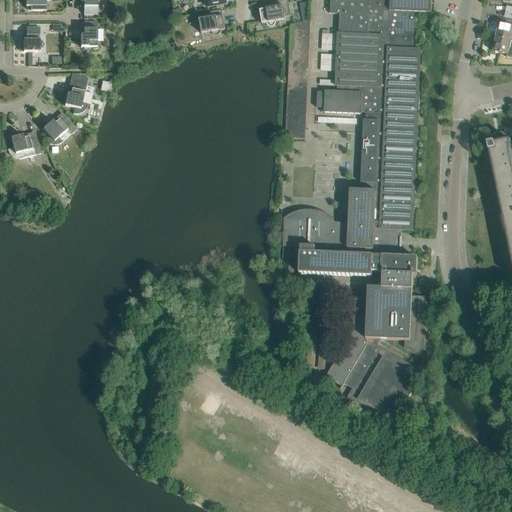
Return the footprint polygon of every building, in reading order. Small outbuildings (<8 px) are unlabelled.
[(26,0),(26,7),(27,7),(27,8),(27,9),(28,10),(29,11),(30,11),(31,11),(46,11),(46,1),(50,1),(50,0),(26,0)] [(80,0),(81,4),(84,4),(84,15),(97,15),(97,0),(80,0)] [(276,22),(279,22),(286,21),(285,17),(291,16),(287,0),(285,0),(259,5),(260,11),(260,13),(262,12),(262,16),(261,17),(262,24),(264,23),(264,24),(266,24),(267,26),(268,27),(270,28),(272,28),(274,27),(275,26),(276,24),(276,22)] [(289,216),(282,220),(284,222),(282,259),(300,260),(299,264),(299,274),(372,277),(372,273),(381,273),(381,274),(383,274),(382,288),(368,288),(368,289),(369,289),(368,295),(368,296),(368,303),(368,310),(367,310),(368,310),(367,317),(349,316),(349,313),(348,338),(348,339),(348,340),(347,341),(347,342),(324,380),(325,380),(326,378),(342,387),(340,389),(341,390),(344,384),(352,389),(345,402),(373,419),(377,412),(395,422),(420,380),(422,376),(422,388),(423,372),(422,372),(410,365),(378,346),(381,342),(381,340),(405,341),(405,348),(404,348),(423,359),(423,361),(424,361),(424,360),(427,362),(428,341),(424,341),(425,337),(426,297),(411,297),(412,291),(412,290),(412,283),(412,276),(413,276),(417,276),(418,259),(400,258),(400,254),(397,254),(398,252),(399,231),(401,231),(401,230),(402,230),(413,231),(419,95),(421,50),(413,49),(414,12),(431,13),(431,0),(330,0),(330,8),(331,8),(330,14),(339,15),(338,33),(337,33),(335,88),(334,93),(320,93),(316,92),(316,107),(324,108),(324,113),(361,114),(361,113),(366,113),(366,120),(364,120),(361,183),(363,183),(362,191),(350,190),(348,224),(336,224),(331,219),(324,215),(318,212),(310,211),(309,211),(304,211),(303,211),(295,213),(289,216)] [(303,21),(308,21),(307,15),(309,14),(306,2),(300,4),(302,15),(303,21)] [(198,14),(201,31),(202,34),(212,32),(212,34),(214,35),(215,36),(217,36),(219,36),(220,34),(221,33),(221,31),(224,30),(224,29),(225,29),(224,22),(222,22),(222,18),(223,18),(223,16),(222,16),(221,10),(198,14)] [(310,32),(311,25),(310,25),(310,22),(291,25),(291,32),(310,32)] [(97,23),(84,23),(84,33),(81,33),(81,48),(92,48),(93,49),(95,50),(97,49),(99,48),(99,46),(99,44),(97,42),(97,23)] [(511,25),(499,23),(496,37),(511,40),(511,25)] [(23,38),(23,45),(22,46),(20,47),(20,49),(20,51),(22,52),(24,53),(40,53),(40,28),(27,28),(27,38),(23,38)] [(511,40),(496,37),(493,52),(507,55),(506,57),(511,58),(511,40)] [(73,114),(77,115),(80,114),(83,113),(85,111),(87,108),(88,105),(82,103),(88,78),(75,76),(71,93),(68,92),(65,106),(75,108),(74,114),(73,114)] [(103,82),(101,90),(107,92),(109,83),(103,82)] [(54,120),(43,129),(50,137),(46,141),(45,141),(47,143),(49,144),(51,145),(53,145),(55,145),(57,145),(59,145),(61,144),(63,142),(59,138),(67,130),(72,135),(77,130),(64,115),(57,122),(54,120)] [(42,140),(38,141),(36,135),(26,138),(25,135),(11,139),(14,149),(8,150),(9,153),(11,156),(13,158),(16,159),(19,159),(23,159),(41,154),(41,152),(47,150),(42,140)] [(493,143),(487,144),(511,264),(511,150),(511,147),(510,140),(504,141),(499,136),(493,137),(492,137),(493,143)] [(295,275),(295,262),(284,262),(284,275),(295,275)] [(316,298),(308,297),(307,306),(315,306),(316,298)]
